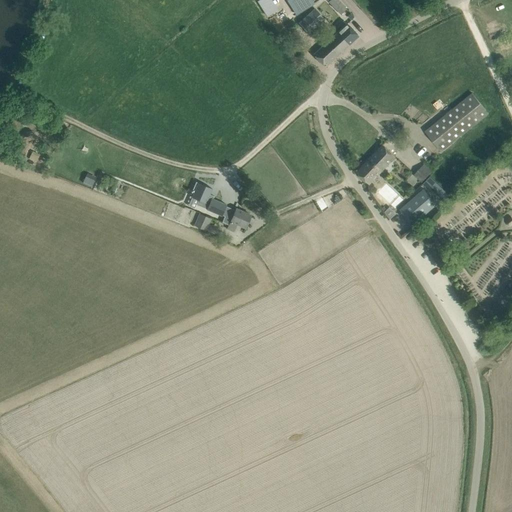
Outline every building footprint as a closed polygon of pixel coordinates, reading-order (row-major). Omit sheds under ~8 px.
[(274,0),(258,0),(267,16),(279,9),(274,0)] [(286,0),(296,15),(314,3),(311,0),(286,0)] [(330,0),(329,1),(340,13),(346,8),(338,0),(330,0)] [(314,8),(298,22),(309,33),(325,19),(314,8)] [(347,24),(337,32),(348,45),(358,36),(347,24)] [(313,55),(324,66),(324,67),(348,45),(337,32),(313,55)] [(425,131),(442,151),(488,114),(472,93),(425,131)] [(369,160),(382,172),(396,157),(383,145),(369,160)] [(369,160),(357,173),(369,185),(382,172),(369,160)] [(426,162),(413,174),(421,182),(433,169),(426,162)] [(196,182),(191,192),(193,193),(199,196),(195,204),(195,205),(196,205),(208,210),(214,213),(222,216),(222,215),(226,206),(226,205),(213,199),(212,199),(214,196),(209,194),(212,189),(196,182)] [(400,210),(412,225),(413,225),(437,205),(424,189),(400,210)] [(250,215),(236,209),(231,220),(227,229),(233,231),(235,226),(234,225),(234,223),(245,228),(250,215)] [(389,220),(396,215),(391,210),(387,210),(384,213),(389,220)] [(199,213),(194,224),(206,229),(211,218),(199,213)]
